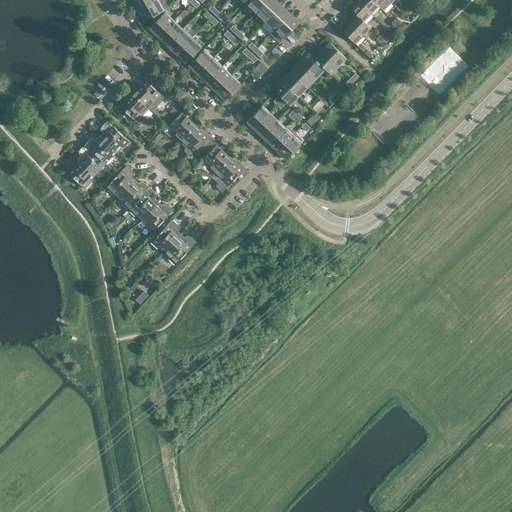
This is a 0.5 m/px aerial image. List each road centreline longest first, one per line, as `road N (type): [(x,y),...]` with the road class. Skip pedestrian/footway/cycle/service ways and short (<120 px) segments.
road 1 (track): [(125,511),(70,245),(0,157)]
road 2 (tertiary): [(511,79),(379,214),(356,227),(323,220),(262,163)]
road 3 (residential): [(262,163),(210,217),(143,149)]
road 4 (residential): [(221,124),(319,23)]
road 5 (residential): [(55,156),(147,55)]
